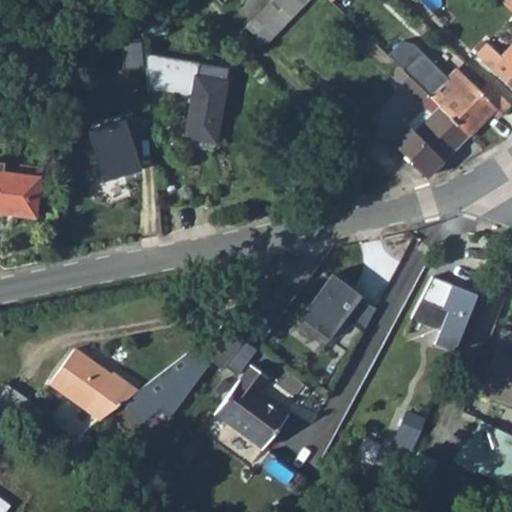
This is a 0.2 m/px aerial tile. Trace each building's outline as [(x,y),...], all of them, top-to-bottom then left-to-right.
[(262,0),(236,0),(231,4),(249,23),(268,6),(266,4),(262,0)] [(268,6),(249,23),(244,26),(264,45),(305,0),(271,0),(266,4),(268,6)] [(511,23),(508,28),(490,12),(470,33),(511,69),(511,23)] [(415,49),(399,67),(466,133),(485,111),(491,104),(470,86),(453,70),(447,78),(415,49)] [(200,64),(145,54),(149,92),(193,100),(186,139),(216,145),(227,83),(197,77),(200,64)] [(466,133),(399,67),(390,75),(423,105),(393,140),(426,173),(466,133)] [(474,83),(470,86),(491,104),(485,111),(493,118),(506,104),(483,82),(478,86),(474,83)] [(124,117),(86,129),(103,181),(141,169),(124,117)] [(5,174),(0,173),(0,214),(35,219),(41,178),(5,174)] [(333,271),(302,316),(332,337),(346,319),(365,330),(377,306),(362,297),(364,294),(333,271)] [(451,353),(476,295),(435,278),(413,319),(438,330),(432,344),(451,353)] [(50,374),(100,415),(124,398),(139,387),(118,370),(113,371),(79,342),(50,374)] [(193,347),(139,387),(124,398),(142,420),(163,406),(173,413),(208,363),(193,347)] [(511,356),(497,350),(481,391),(511,402),(511,356)] [(250,366),(214,415),(264,451),(289,415),(258,393),(268,379),(250,366)] [(10,386),(0,397),(0,404),(24,424),(37,408),(10,386)] [(511,486),(511,432),(483,418),(473,434),(470,433),(455,458),(511,486)]
